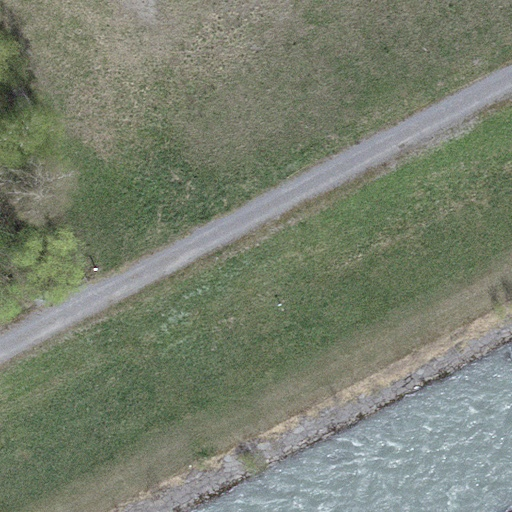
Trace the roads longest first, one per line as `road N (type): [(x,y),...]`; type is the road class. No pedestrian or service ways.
road 1 (track): [(0,348),(511,78)]
road 2 (track): [(82,174),(0,17)]
